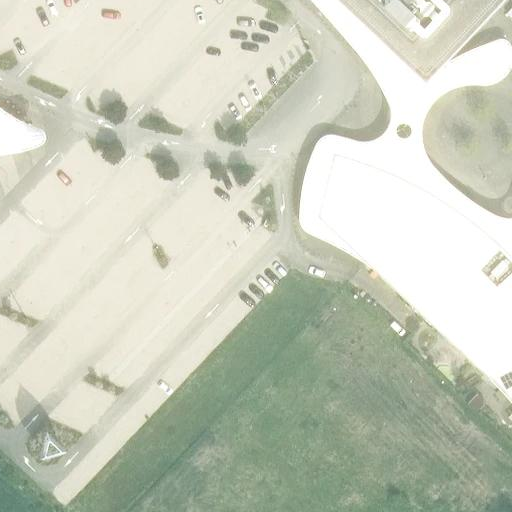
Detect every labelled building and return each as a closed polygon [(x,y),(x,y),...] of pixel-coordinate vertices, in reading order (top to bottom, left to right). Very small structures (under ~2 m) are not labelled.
[(303,0),(327,25),(351,53),(370,80),(380,98),(384,108),(385,117),(385,121),(385,123),(381,128),(391,131),(392,126),(394,124),(398,124),(401,125),(404,126),(405,129),(405,133),(416,134),(416,126),(417,119),(420,108),(429,97),(437,91),(448,89),(470,89),(480,88),(489,80),(494,72),(501,60),(494,60),(487,59),(480,60),(473,62),(464,64),(455,66),(446,68),(437,69),(428,70),(353,0),(303,0)] [(511,0),(353,0),(428,70),(437,69),(446,68),(455,66),(464,64),(473,62),(480,60),(487,59),(494,60),(501,60),(508,62),(511,63),(511,0)] [(0,115),(0,139),(2,141),(5,142),(9,144),(13,145),(17,146),(21,147),(22,149),(27,149),(30,147),(32,145),(33,141),(33,137),(32,134),(30,131),(26,129),(14,124),(4,118),(0,115)] [(333,245),(365,261),(316,215),(332,152),(349,157),(366,162),(383,169),(399,176),(415,184),(431,192),(446,202),(461,212),(468,204),(464,201),(439,179),(426,163),(420,147),(416,134),(405,133),(404,135),(402,138),(399,139),(396,138),(393,137),(391,134),(391,131),(381,128),(376,136),(367,141),(357,141),(346,141),(332,134),(322,136),(314,140),(308,149),(303,160),(300,172),(297,184),(296,196),(296,210),(299,222),(301,226),(304,230),(312,234),(333,245)] [(14,151),(22,149),(21,147),(17,146),(13,145),(9,144),(5,142),(2,141),(0,139),(0,153),(0,154),(9,152),(14,151)] [(332,152),(316,215),(365,261),(419,312),(425,318),(487,377),(511,362),(511,256),(502,246),(489,234),(475,223),(461,212),(446,202),(431,192),(415,184),(399,176),(383,169),(366,162),(349,157),(332,152)] [(511,362),(487,377),(511,408),(511,233),(510,232),(508,229),(508,227),(509,223),(510,220),(508,217),(502,217),(492,217),(486,214),(468,204),(461,212),(475,223),(489,234),(502,246),(511,256),(511,362)]
